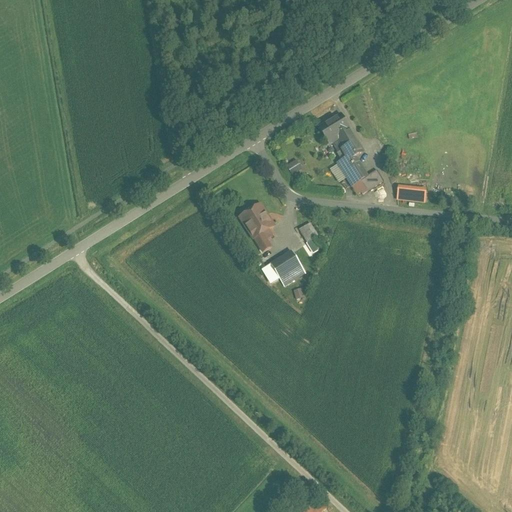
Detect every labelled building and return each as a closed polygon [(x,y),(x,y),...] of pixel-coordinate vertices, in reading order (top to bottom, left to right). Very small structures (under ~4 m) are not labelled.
[(342,116),(319,130),(328,144),(330,147),(333,145),(339,154),(340,153),(345,161),(354,156),(356,158),(364,153),(342,116)] [(345,161),(338,166),(352,188),(360,182),(367,193),(384,183),(384,184),(384,183),(377,172),(368,178),(356,158),(354,156),(345,161)] [(288,170),(295,183),(303,179),(295,166),(288,170)] [(427,186),(400,183),(398,197),(426,201),(427,186)] [(261,207),(241,220),(255,243),(256,243),(263,254),(271,249),(262,235),(269,231),(274,228),(261,207)] [(310,225),(299,232),(307,245),(318,238),(310,225)] [(292,254),(272,267),(284,287),(305,275),(292,254)] [(309,494),(293,511),(292,511),(325,511),(327,510),(309,494)]
